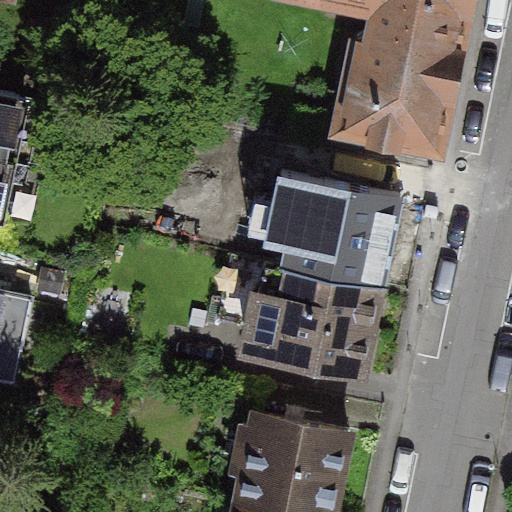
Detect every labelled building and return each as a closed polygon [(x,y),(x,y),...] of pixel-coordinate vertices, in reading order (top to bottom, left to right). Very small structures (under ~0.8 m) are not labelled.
[(381,33),(462,50),(472,0),(340,0),(386,10),(381,33)] [(441,149),(462,50),(381,33),(374,30),(360,39),(341,129),(441,149)] [(0,91),(0,155),(18,159),(31,98),(0,91)] [(192,120),(134,109),(127,146),(185,157),(192,120)] [(0,155),(0,219),(6,220),(18,159),(0,155)] [(383,283),(400,196),(287,173),(274,235),(296,240),(291,264),(383,283)] [(254,326),(268,262),(234,255),(221,319),(254,326)] [(364,371),(383,283),(291,264),(291,267),(268,262),(254,326),(250,347),(364,371)] [(35,297),(0,289),(0,377),(18,381),(35,297)] [(119,404),(85,397),(75,445),(109,451),(119,404)] [(303,511),(334,511),(350,435),(257,414),(255,426),(246,424),(236,469),(247,471),(240,499),(303,511)] [(303,511),(240,499),(237,511),(303,511)]
